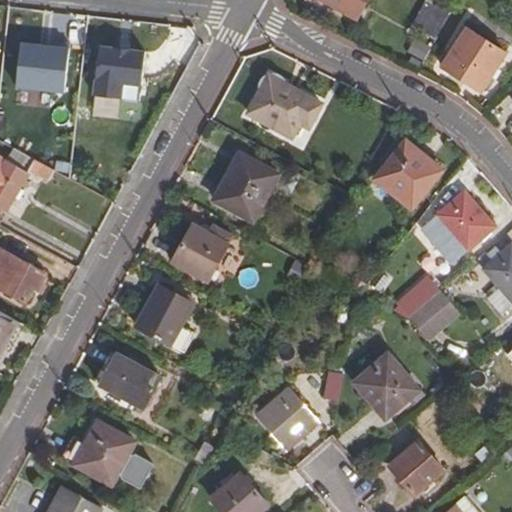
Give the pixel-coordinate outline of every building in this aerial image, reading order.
[(327,0),(324,5),(354,21),(364,0),(327,0)] [(409,28),(433,40),(447,13),(423,1),(409,28)] [(444,65),(483,89),(506,51),(466,27),(444,65)] [(17,88),(64,93),(69,45),(52,43),(51,47),(22,44),(17,88)] [(141,86),(144,53),(99,48),(94,97),(121,100),(122,84),(141,86)] [(245,119),(289,143),(298,126),(310,100),(276,84),(273,81),(269,79),(265,80),(260,83),(258,87),(258,90),(258,93),(245,119)] [(0,225),(1,225),(7,213),(5,211),(13,196),(18,199),(23,191),(18,188),(28,169),(49,181),(53,170),(13,148),(2,169),(0,167),(0,225)] [(372,186),(408,215),(439,177),(402,148),(372,186)] [(211,203),(248,223),(274,176),(236,156),(211,203)] [(435,220),(465,255),(494,231),(463,195),(435,220)] [(170,266),(206,286),(228,246),(208,235),(191,225),(170,266)] [(45,274),(0,248),(0,288),(24,302),(32,287),(37,290),(45,274)] [(497,291),(511,307),(511,252),(510,250),(501,258),(494,250),(486,257),(493,264),(482,273),(497,291)] [(395,312),(405,323),(438,295),(428,284),(395,312)] [(134,330),(169,349),(191,308),(156,290),(134,330)] [(428,351),(461,321),(438,295),(405,323),(404,324),(428,351)] [(0,355),(19,322),(0,311),(0,355)] [(97,387),(141,411),(158,379),(114,356),(97,387)] [(354,388),(384,424),(418,393),(388,358),(354,388)] [(323,401),(336,404),(342,377),(329,374),(323,401)] [(260,416),(287,448),(318,420),(292,388),(260,416)] [(71,466),(107,485),(131,442),(94,423),(71,466)] [(194,462),(205,467),(214,449),(205,444),(194,462)] [(390,468),(414,497),(441,474),(417,445),(390,468)] [(113,480),(135,493),(152,465),(130,452),(113,480)] [(210,502),(218,511),(264,511),(269,508),(240,476),(210,502)] [(96,511),(98,510),(59,489),(46,511),(96,511)]
